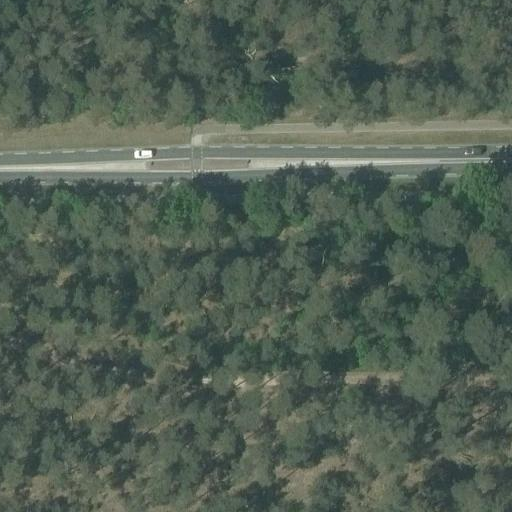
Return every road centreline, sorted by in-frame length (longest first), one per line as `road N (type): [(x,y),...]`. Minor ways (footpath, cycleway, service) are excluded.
road 1 (track): [(511,380),(75,373),(0,341)]
road 2 (primary): [(0,168),(511,158)]
